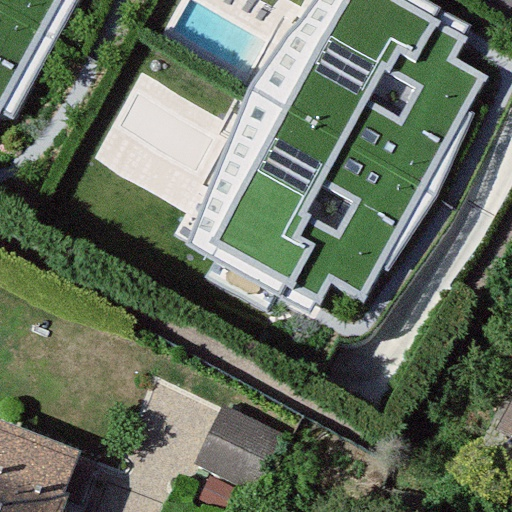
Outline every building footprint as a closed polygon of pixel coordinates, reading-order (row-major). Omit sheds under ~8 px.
[(0,0),(0,108),(59,0),(0,0)] [(363,302),(489,79),(455,61),(467,41),(394,0),(352,0),(213,245),(322,307),(334,286),(363,302)] [(289,441),(225,411),(198,470),(215,478),(243,491),(262,500),(289,441)] [(82,474),(86,464),(0,431),(0,511),(84,511),(96,480),(82,474)] [(233,511),(243,491),(215,478),(200,509),(208,511),(233,511)]
